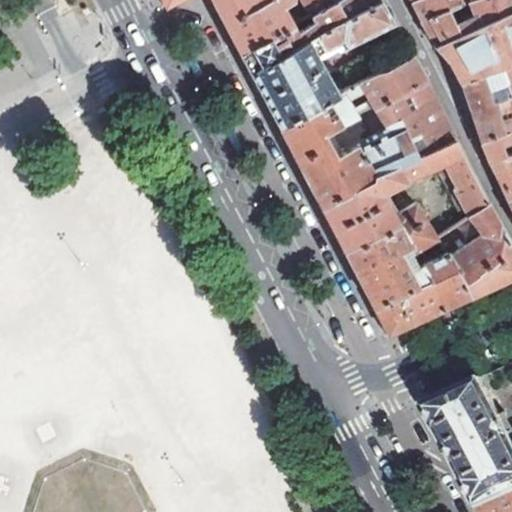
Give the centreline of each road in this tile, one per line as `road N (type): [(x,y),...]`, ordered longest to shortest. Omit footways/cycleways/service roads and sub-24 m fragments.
road 1 (tertiary): [(319,380),(148,57)]
road 2 (residential): [(394,0),(511,228)]
road 3 (residential): [(511,317),(376,378),(319,380)]
road 4 (tertiary): [(389,511),(319,380)]
road 5 (unknown): [(269,455),(145,511)]
road 6 (unknown): [(269,455),(352,474),(370,511)]
